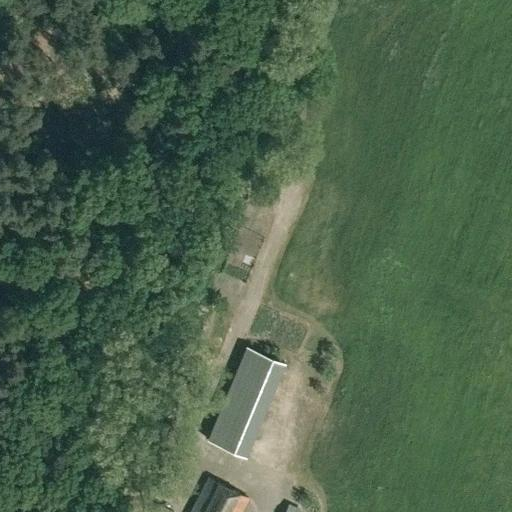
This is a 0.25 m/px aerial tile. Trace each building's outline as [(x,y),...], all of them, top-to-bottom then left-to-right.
[(277,154),(257,196),(275,204),(295,162),(277,154)] [(311,173),(295,210),(325,222),(340,185),(311,173)] [(290,221),(279,255),(314,266),(324,232),(290,221)] [(229,290),(247,297),(269,241),(250,234),(229,290)] [(339,292),(300,278),(294,295),(333,309),(339,292)] [(218,328),(232,331),(238,302),(224,299),(218,328)] [(317,324),(291,397),(309,403),(335,330),(317,324)] [(253,436),(214,420),(206,438),(245,454),(253,436)] [(208,475),(188,511),(238,511),(247,496),(208,475)]
